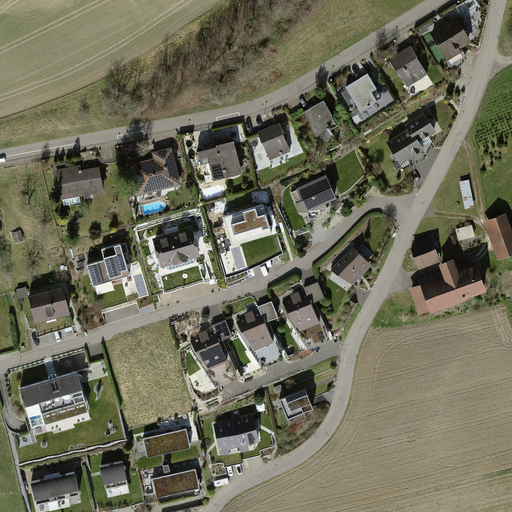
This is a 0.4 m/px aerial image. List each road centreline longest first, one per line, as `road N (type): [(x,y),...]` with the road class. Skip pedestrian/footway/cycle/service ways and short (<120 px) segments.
road 1 (residential): [(0,156),(260,104),(441,0)]
road 2 (residential): [(0,367),(260,285),(307,262),(372,204),(417,213)]
road 3 (residential): [(417,213),(364,320),(328,431),(307,453),(239,486),(214,511)]
road 4 (residential): [(499,0),(484,70),(417,213)]
road 5 (unknown): [(384,279),(455,268),(474,250),(453,145)]
